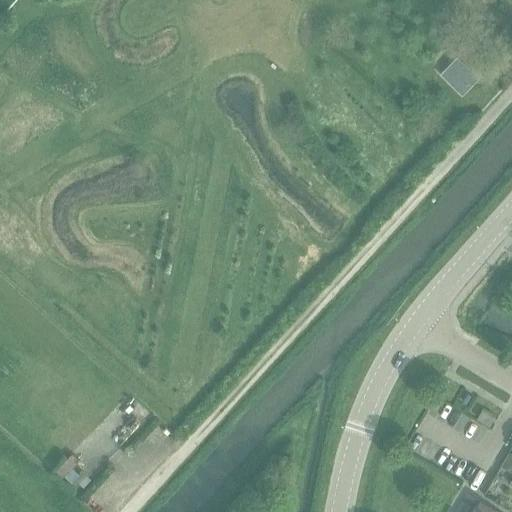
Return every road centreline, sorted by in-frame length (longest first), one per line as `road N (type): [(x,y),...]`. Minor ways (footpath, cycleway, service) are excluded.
road 1 (residential): [(128,511),(511,93)]
road 2 (tertiary): [(339,511),(376,377),(415,324)]
road 3 (tertiary): [(415,324),(511,211)]
